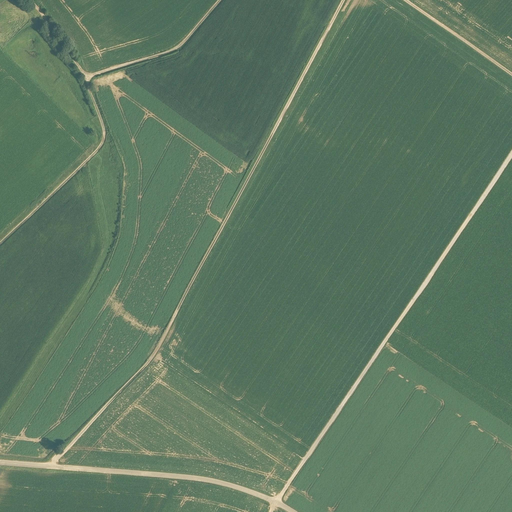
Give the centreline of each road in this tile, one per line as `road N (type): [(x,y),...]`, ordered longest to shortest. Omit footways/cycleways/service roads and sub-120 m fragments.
road 1 (track): [(47,466),(152,357),(342,0)]
road 2 (track): [(275,502),(511,151)]
road 3 (unclassified): [(290,511),(201,479),(0,462)]
road 4 (track): [(87,74),(102,143),(0,243)]
road 5 (track): [(87,74),(176,49),(219,0)]
road 6 (track): [(405,0),(511,74)]
